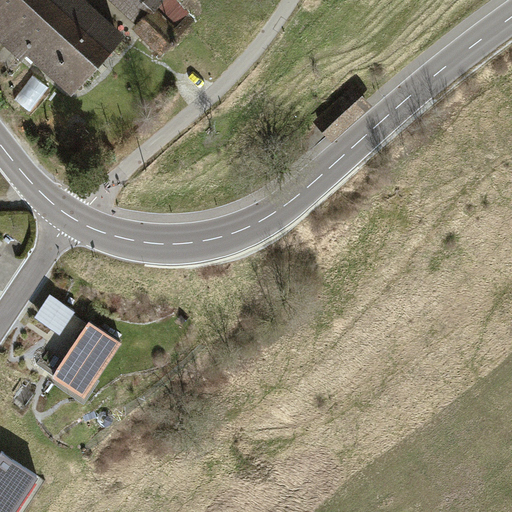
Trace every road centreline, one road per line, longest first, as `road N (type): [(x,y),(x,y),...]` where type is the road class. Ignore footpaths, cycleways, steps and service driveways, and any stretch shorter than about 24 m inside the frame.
road 1 (tertiary): [(68,221),(117,240),(167,246),(223,239),(273,212),(511,19)]
road 2 (track): [(288,0),(244,63),(68,221)]
road 3 (residential): [(68,221),(0,321)]
